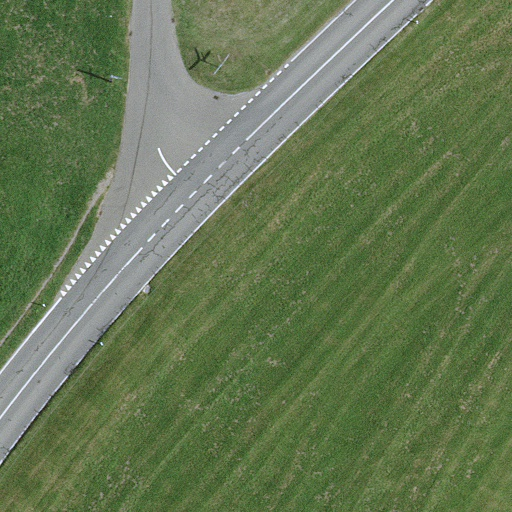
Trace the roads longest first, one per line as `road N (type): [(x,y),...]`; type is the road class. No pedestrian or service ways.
road 1 (secondary): [(0,418),(192,195)]
road 2 (secondary): [(192,195),(399,0)]
road 3 (tertiary): [(153,0),(161,146),(192,195)]
